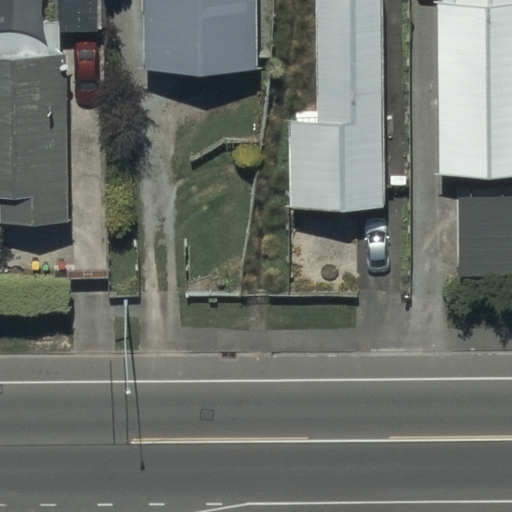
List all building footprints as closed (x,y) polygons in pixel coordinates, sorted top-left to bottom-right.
[(143,0),(144,63),(255,61),(253,0),(143,0)] [(312,0),(318,114),(288,115),(291,203),(387,200),(378,0),(312,0)] [(511,0),(438,0),(439,169),(511,169),(511,0)] [(0,213),(68,212),(64,49),(54,49),(53,18),(0,19),(0,213)] [(511,188),(458,190),(460,270),(511,268),(511,188)]
